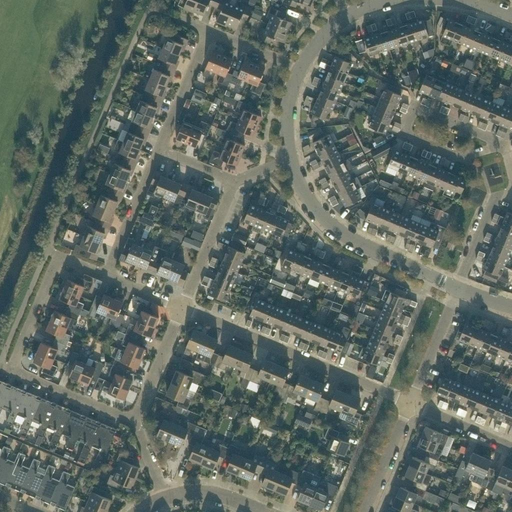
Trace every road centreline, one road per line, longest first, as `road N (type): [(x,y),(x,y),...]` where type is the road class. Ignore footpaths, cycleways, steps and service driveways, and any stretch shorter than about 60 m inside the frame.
road 1 (residential): [(135,422),(13,369),(58,254),(106,275)]
road 2 (residential): [(410,403),(182,308)]
road 3 (residential): [(160,150),(206,30),(298,68)]
road 4 (residential): [(457,287),(341,234),(310,206),(290,159)]
road 5 (residential): [(498,144),(461,158),(403,134),(413,106),(493,141)]
road 6 (residential): [(182,308),(233,179)]
road 7 (residential): [(106,275),(160,150)]
road 8 (residential): [(410,403),(457,287)]
road 9 (residential): [(135,422),(182,308)]
